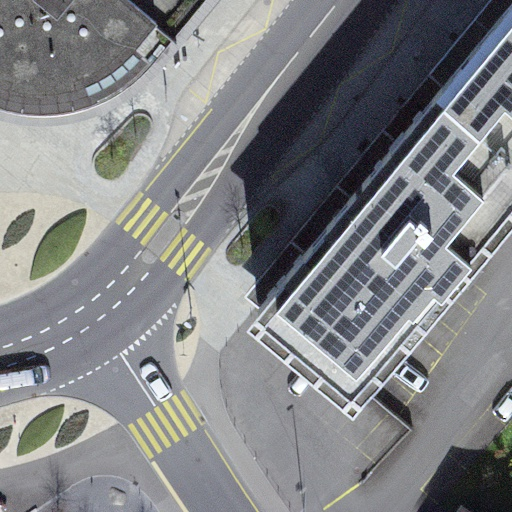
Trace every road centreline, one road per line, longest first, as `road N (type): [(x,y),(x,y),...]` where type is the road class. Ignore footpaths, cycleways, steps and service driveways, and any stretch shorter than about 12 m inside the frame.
road 1 (secondary): [(343,0),(164,240),(92,314)]
road 2 (residential): [(92,314),(224,511)]
